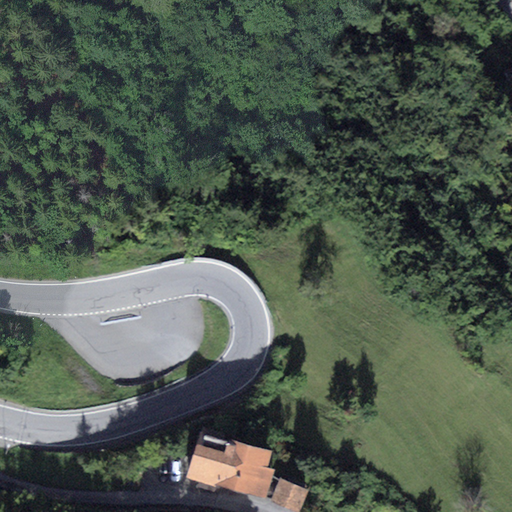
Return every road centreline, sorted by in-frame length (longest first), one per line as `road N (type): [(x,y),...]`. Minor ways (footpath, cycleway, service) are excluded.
road 1 (tertiary): [(0,421),(72,429),(124,420),(224,378),(251,342),(241,298),(212,280),(63,297),(0,293)]
road 2 (track): [(0,479),(84,497),(195,498),(262,511)]
